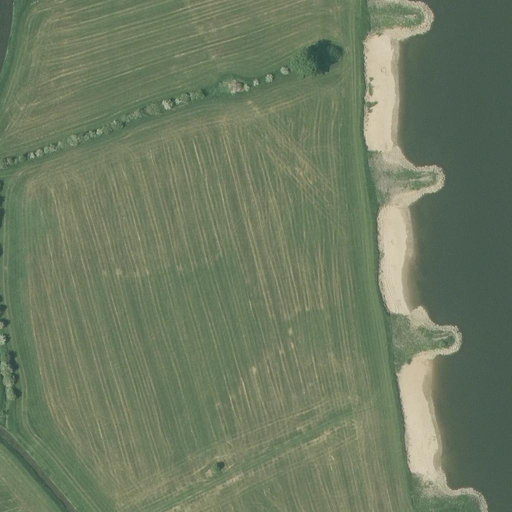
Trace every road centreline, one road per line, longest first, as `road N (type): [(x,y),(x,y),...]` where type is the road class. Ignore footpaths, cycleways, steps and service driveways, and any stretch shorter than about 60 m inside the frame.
road 1 (track): [(337,2),(357,363),(345,409),(387,405)]
road 2 (track): [(345,409),(148,511)]
